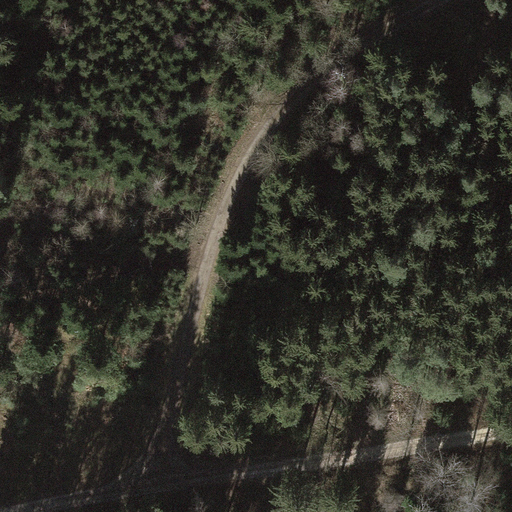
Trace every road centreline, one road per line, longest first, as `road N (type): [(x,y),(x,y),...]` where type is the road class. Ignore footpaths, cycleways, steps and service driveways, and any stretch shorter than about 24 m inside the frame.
road 1 (track): [(160,485),(222,222),(284,110),(383,33),(445,0)]
road 2 (track): [(37,511),(511,427)]
